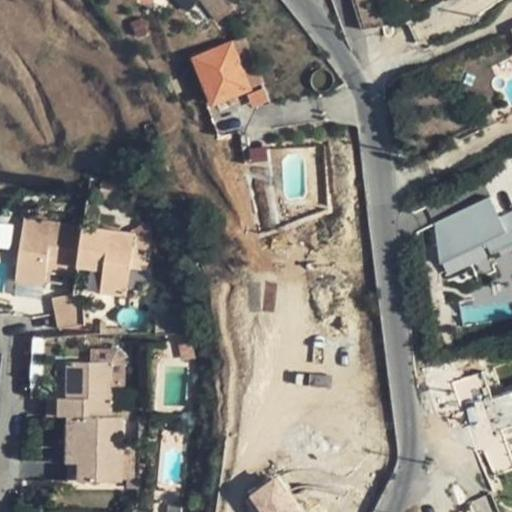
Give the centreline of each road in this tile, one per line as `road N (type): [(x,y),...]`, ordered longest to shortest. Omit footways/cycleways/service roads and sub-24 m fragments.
road 1 (unclassified): [(357,83),(371,124),(410,432),(410,463),(393,511)]
road 2 (residential): [(16,337),(0,511)]
